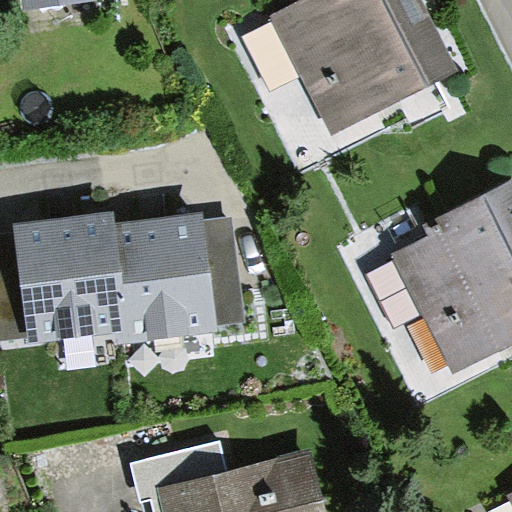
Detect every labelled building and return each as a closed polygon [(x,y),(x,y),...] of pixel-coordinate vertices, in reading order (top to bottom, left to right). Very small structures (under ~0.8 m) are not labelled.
[(80,0),(9,0),(11,10),(80,0)] [(301,0),(268,17),(330,135),(454,70),(417,0),(301,0)] [(439,229),(385,257),(447,373),(511,338),(511,189),(508,182),(432,222),(439,229)] [(103,209),(6,221),(20,340),(108,329),(102,278),(111,277),(104,221),(103,209)] [(192,211),(104,221),(111,277),(102,278),(108,329),(109,340),(206,328),(192,211)] [(224,468),(217,438),(127,459),(136,498),(146,496),(149,511),(316,511),(302,450),(224,468)] [(511,511),(511,494),(503,499),(509,511),(511,511)]
